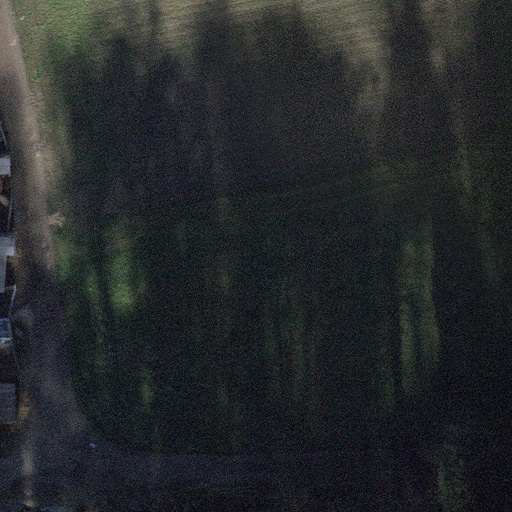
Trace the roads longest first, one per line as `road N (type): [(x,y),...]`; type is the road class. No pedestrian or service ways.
road 1 (track): [(511,469),(16,474)]
road 2 (track): [(0,475),(16,474),(55,435),(0,20)]
